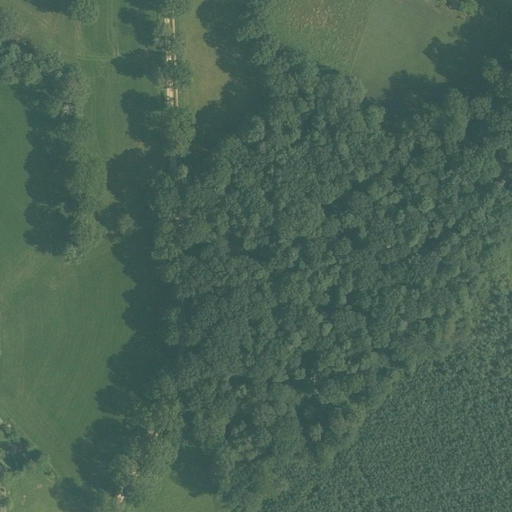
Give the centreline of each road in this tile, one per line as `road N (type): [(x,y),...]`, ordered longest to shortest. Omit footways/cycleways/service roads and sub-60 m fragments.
road 1 (track): [(114,511),(169,396),(182,342),(167,0)]
road 2 (track): [(177,215),(243,240),(400,157),(511,65)]
